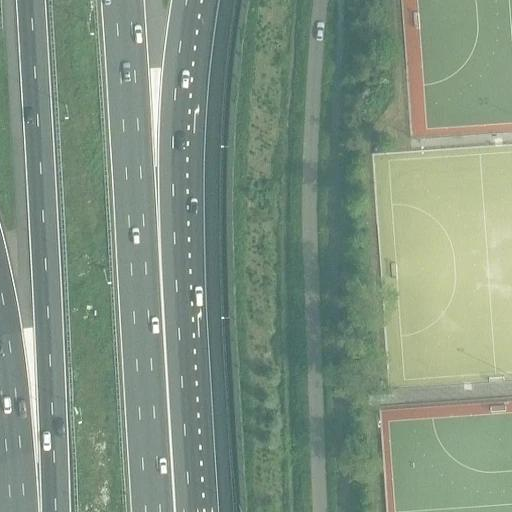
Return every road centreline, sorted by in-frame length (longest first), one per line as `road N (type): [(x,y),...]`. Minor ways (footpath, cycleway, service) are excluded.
road 1 (motorway): [(29,0),(55,511)]
road 2 (unclassified): [(319,511),(308,218),(321,0)]
road 3 (motorway): [(145,276),(187,0)]
road 4 (motorway): [(145,276),(120,0)]
road 5 (motorway): [(159,511),(145,276)]
road 6 (motorway): [(0,318),(44,511)]
